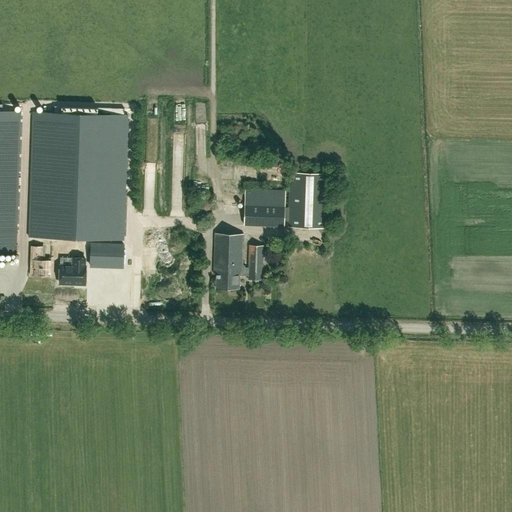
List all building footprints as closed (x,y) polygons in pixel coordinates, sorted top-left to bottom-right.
[(0,251),(16,252),(17,234),(19,234),(23,112),(13,111),(13,105),(0,104),(0,251)] [(33,112),(28,236),(126,240),(130,109),(41,106),(40,112),(33,112)] [(150,164),(152,176),(160,174),(158,163),(150,164)] [(288,226),(328,227),(330,173),(290,172),(288,207),(284,207),(285,191),(245,189),(244,225),(284,226),(288,226)] [(199,215),(208,215),(213,207),(209,198),(200,198),(194,206),(199,215)] [(262,279),(263,246),(249,245),(248,267),(244,267),(244,265),(242,265),(243,234),(215,233),(213,273),(216,273),(216,288),(239,288),(239,276),(248,276),(248,279),(262,279)] [(91,243),(90,266),(123,267),(124,244),(91,243)] [(32,273),(52,276),(54,256),(34,254),(32,273)] [(85,284),(86,266),(85,266),(85,258),(73,258),(73,266),(60,265),(59,283),(85,284)]
